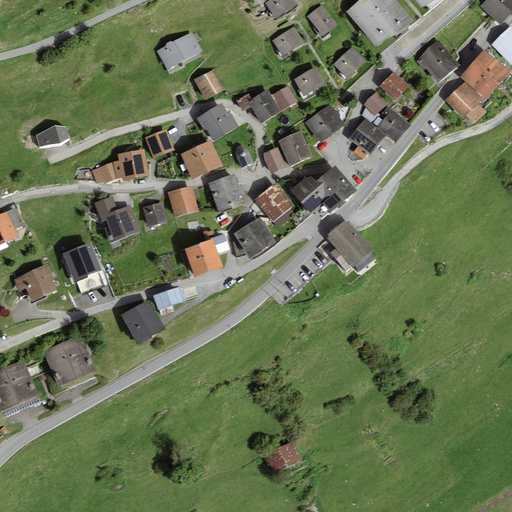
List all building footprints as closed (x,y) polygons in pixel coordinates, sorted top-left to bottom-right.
[(270,0),(265,3),(276,20),(298,6),(293,0),(270,0)] [(412,20),(394,0),(363,0),(346,12),(376,49),(412,20)] [(435,0),(414,0),(423,11),(435,0)] [(501,25),(511,12),(511,0),(486,0),(481,7),(501,25)] [(338,26),(322,5),(307,17),(323,37),(338,26)] [(511,27),(511,26),(492,46),(511,65),(511,27)] [(283,57),(304,43),(293,27),(273,40),(283,57)] [(167,70),(203,51),(192,32),(173,43),(170,41),(167,43),(166,46),(157,51),(167,70)] [(429,71),(449,53),(438,41),(418,59),(429,71)] [(353,47),(333,65),(346,79),(347,80),(356,72),(355,71),(366,61),(353,47)] [(510,72),(484,49),(472,63),(499,86),(510,72)] [(440,84),(460,65),(449,53),(429,71),(440,84)] [(487,100),(499,86),(472,63),(460,77),(487,100)] [(294,80),(304,97),(326,84),(316,67),(294,80)] [(214,69),(194,80),(205,100),(225,89),(214,69)] [(409,87),(394,72),(380,86),(394,101),(409,87)] [(483,100),(465,82),(446,101),(463,119),(466,116),(474,124),(486,112),(479,104),(483,100)] [(272,96),(281,112),(297,102),(288,86),(272,96)] [(252,99),(248,102),(251,107),(261,124),(281,112),(272,96),(268,90),(252,99)] [(388,104),(376,92),(363,104),(375,117),(388,104)] [(252,99),(249,94),(236,101),(243,112),(251,107),(248,102),(252,99)] [(214,141),(239,126),(230,113),(228,114),(221,104),(197,119),(205,131),(207,130),(214,141)] [(330,105),(305,123),(319,143),(344,125),(330,105)] [(411,125),(391,110),(384,119),(404,134),(411,125)] [(370,155),(386,135),(377,128),(366,119),(349,139),(358,146),(353,152),(363,160),(368,154),(370,155)] [(397,143),(404,134),(384,119),(377,128),(386,135),(397,143)] [(55,126),(35,136),(39,147),(60,144),(69,139),(66,127),(55,126)] [(166,130),(145,138),(153,158),(174,150),(166,130)] [(313,157),(301,131),(279,141),(291,167),(313,157)] [(223,167),(211,140),(196,147),(208,174),(223,167)] [(242,169),(253,164),(248,152),(245,148),(241,146),(237,147),(235,152),(237,157),(242,169)] [(208,174),(196,147),(180,154),(192,181),(208,174)] [(286,167),(278,147),(262,153),(271,174),(286,167)] [(117,154),(119,161),(112,163),(116,179),(122,177),(122,181),(149,176),(144,149),(117,154)] [(116,179),(112,163),(92,171),(97,184),(103,181),(105,184),(116,179)] [(357,191),(335,166),(315,181),(311,177),(306,178),(292,191),(312,213),(322,205),(330,213),(357,191)] [(234,173),(208,183),(219,211),(244,201),(242,194),(244,193),(241,184),(238,185),(234,173)] [(275,184),(255,200),(273,222),(290,209),(293,207),(275,184)] [(191,187),(168,193),(176,219),(199,212),(191,187)] [(112,196),(94,203),(101,222),(106,221),(104,216),(118,210),(112,196)] [(167,223),(162,203),(143,208),(148,228),(167,223)] [(141,232),(131,205),(118,210),(104,216),(106,221),(115,242),(141,232)] [(7,212),(15,230),(24,226),(16,208),(7,212)] [(290,209),(273,222),(278,228),(295,214),(290,209)] [(7,212),(0,215),(0,250),(8,246),(7,243),(18,237),(15,230),(7,212)] [(276,242),(260,217),(233,234),(238,240),(233,242),(237,258),(247,255),(249,259),(276,242)] [(353,268),(355,266),(360,272),(376,258),(370,252),(373,250),(348,221),(346,223),(344,221),(328,235),(330,237),(327,239),(336,249),(331,254),(346,272),(352,267),(353,268)] [(211,238),(211,240),(213,239),(218,254),(230,250),(224,234),(211,238)] [(218,254),(213,239),(211,240),(199,244),(209,272),(223,267),(218,254)] [(102,270),(90,243),(62,254),(74,282),(102,270)] [(209,272),(199,244),(184,250),(194,277),(209,272)] [(47,264),(14,280),(19,292),(26,289),(32,302),(56,290),(52,281),(55,280),(47,264)] [(153,296),(158,310),(159,309),(172,305),(184,301),(179,288),(153,296)] [(165,330),(148,300),(120,316),(137,346),(165,330)] [(172,305),(159,309),(161,316),(174,312),(172,305)] [(44,351),(59,387),(97,372),(81,335),(44,351)] [(40,398),(24,360),(0,370),(0,408),(2,414),(40,398)] [(295,446),(266,459),(274,476),(303,463),(295,446)]
